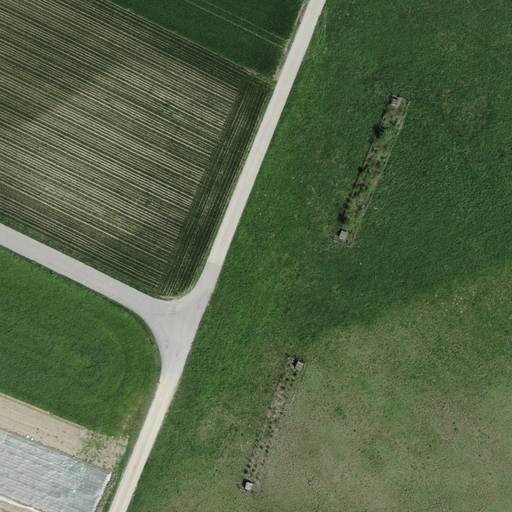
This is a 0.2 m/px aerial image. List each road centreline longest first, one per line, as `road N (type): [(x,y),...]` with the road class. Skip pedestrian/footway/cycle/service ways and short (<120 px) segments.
road 1 (track): [(195,325),(317,0)]
road 2 (track): [(195,325),(0,230)]
road 3 (track): [(120,511),(195,325)]
